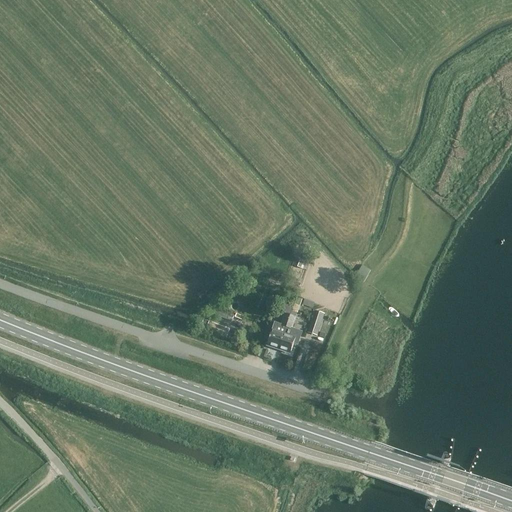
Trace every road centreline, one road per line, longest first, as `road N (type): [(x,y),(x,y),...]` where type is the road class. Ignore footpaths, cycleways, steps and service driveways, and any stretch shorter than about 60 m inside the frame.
road 1 (primary): [(511,501),(128,372),(0,320)]
road 2 (residential): [(320,394),(0,282)]
road 3 (unclassified): [(95,511),(0,401)]
